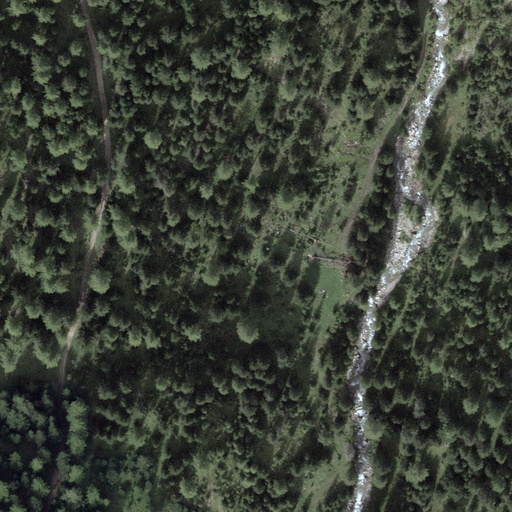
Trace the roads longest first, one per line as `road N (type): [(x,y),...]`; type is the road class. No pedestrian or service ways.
road 1 (track): [(89,0),(108,77),(86,283),(48,511)]
road 2 (track): [(419,0),(423,60),(394,138)]
